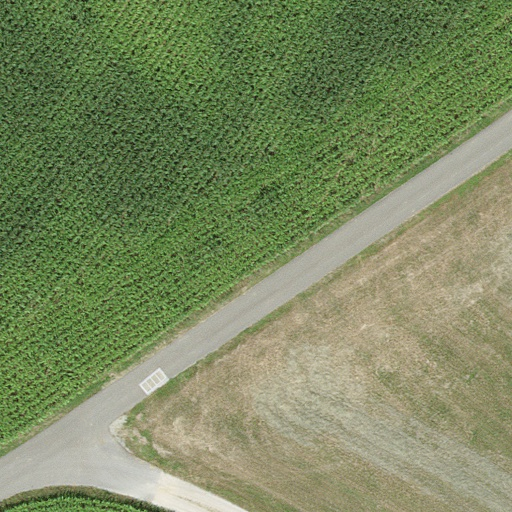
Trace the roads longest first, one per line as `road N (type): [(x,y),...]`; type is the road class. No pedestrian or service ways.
road 1 (unclassified): [(0,475),(511,116)]
road 2 (track): [(35,457),(184,495),(212,511)]
